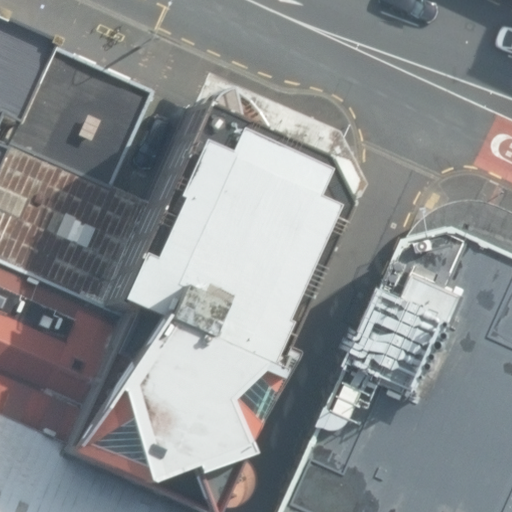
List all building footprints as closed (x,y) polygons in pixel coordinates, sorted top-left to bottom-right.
[(44,46),(0,26),(0,127),(6,130),(44,46)] [(0,143),(0,266),(96,309),(144,204),(106,187),(148,93),(44,46),(6,130),(0,143)] [(50,465),(152,511),(195,511),(329,217),(305,164),(185,112),(144,204),(96,309),(116,318),(56,450),(50,465)] [(511,511),(511,239),(462,216),(404,241),(279,511),(511,511)] [(116,318),(96,309),(0,266),(0,424),(56,450),(116,318)] [(0,424),(0,511),(152,511),(50,465),(56,450),(0,424)]
